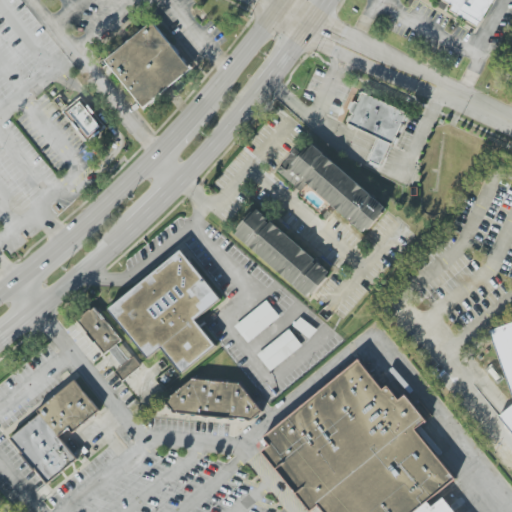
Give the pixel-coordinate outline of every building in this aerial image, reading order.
[(493,0),(444,0),(453,5),(450,12),(479,27),(493,0)] [(105,61),(152,24),(186,67),(139,105),(105,61)] [(358,91),(344,122),(388,143),(403,112),(358,91)] [(64,110),(87,142),(105,129),(83,97),(64,110)] [(287,169),(308,144),(382,207),(361,232),(287,169)] [(231,233),(252,208),(326,272),(305,297),(231,233)] [(104,307),(177,247),(217,298),(192,318),(212,344),(178,372),(156,346),(143,356),(104,307)] [(264,301),(233,327),(246,342),(277,316),(264,301)] [(73,322),(90,307),(118,341),(101,355),(73,322)] [(511,398),(488,329),(511,320),(511,435),(497,416),(511,405),(511,398)] [(287,329),(255,355),(268,370),(300,344),(287,329)] [(324,511),(318,504),(310,510),(263,451),(270,445),(263,436),(359,361),(383,391),(388,386),(399,400),(405,395),(425,420),(413,429),(454,481),(439,494),(453,511),(324,511)] [(163,401),(189,378),(236,382),(259,410),(247,419),(170,411),(163,401)] [(6,438),(36,413),(33,410),(70,380),(94,410),(68,432),(64,427),(54,436),(73,458),(43,483),(6,438)]
